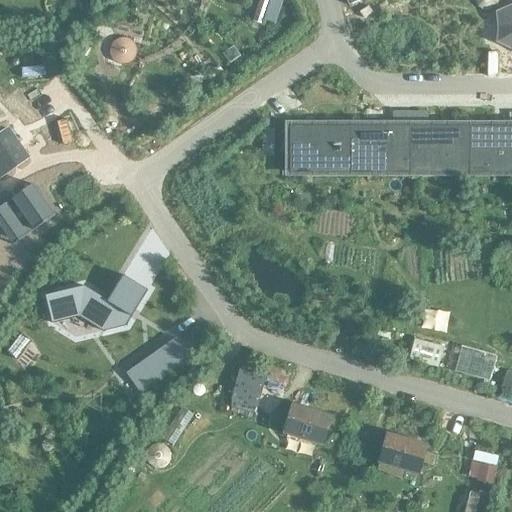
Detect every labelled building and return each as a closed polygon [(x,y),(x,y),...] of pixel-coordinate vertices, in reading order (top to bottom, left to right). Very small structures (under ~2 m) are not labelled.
[(368,0),(357,0),(362,10),(371,6),(368,0)] [(511,5),(499,14),(499,42),(511,49),(511,5)] [(274,37),(284,16),(261,6),(252,28),(274,37)] [(470,172),(511,172),(511,126),(470,127),(470,172)] [(351,172),(351,127),(291,127),(291,172),(351,172)] [(410,127),(351,127),(351,172),(410,172),(410,127)] [(470,127),(410,127),(410,172),(470,172),(470,127)] [(3,130),(0,132),(0,158),(15,147),(3,130)] [(273,130),(264,130),(264,156),(273,156),(273,130)] [(15,147),(0,158),(0,178),(25,161),(15,147)] [(28,189),(0,208),(0,215),(19,242),(50,220),(28,189)] [(80,317),(104,331),(127,326),(149,290),(124,275),(112,296),(115,298),(112,303),(85,286),(46,296),(53,323),(80,317)] [(177,339),(128,374),(141,393),(191,359),(177,339)] [(511,373),(509,372),(503,391),(511,394),(511,373)] [(338,397),(299,386),(291,413),(330,424),(338,397)] [(427,446),(389,435),(381,462),(419,473),(427,446)] [(481,465),(478,479),(494,483),(497,468),(481,465)] [(472,511),(474,504),(443,497),(439,511),(472,511)]
